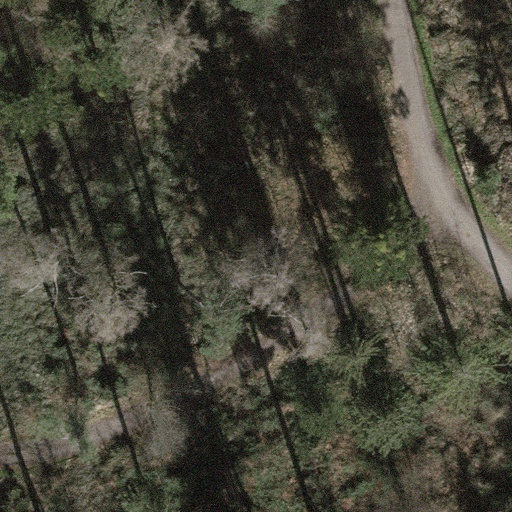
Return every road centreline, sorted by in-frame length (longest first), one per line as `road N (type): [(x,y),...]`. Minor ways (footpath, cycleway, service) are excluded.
road 1 (track): [(431,207),(316,312),(245,358),(160,402),(74,431),(0,444)]
road 2 (track): [(392,0),(431,207),(511,276)]
